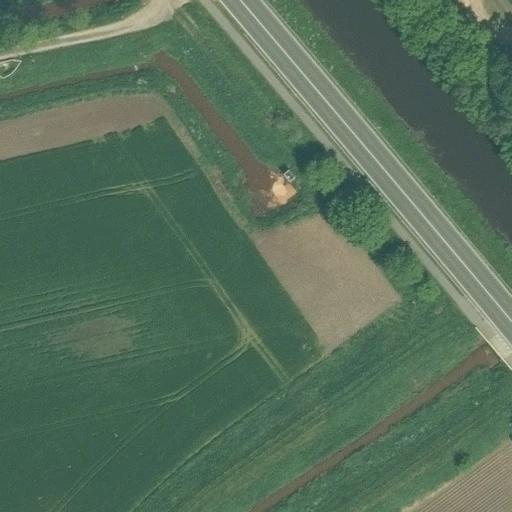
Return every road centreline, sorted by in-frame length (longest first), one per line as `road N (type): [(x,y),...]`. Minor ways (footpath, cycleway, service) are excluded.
road 1 (primary): [(232,0),(511,328)]
road 2 (unclassified): [(144,19),(0,57)]
